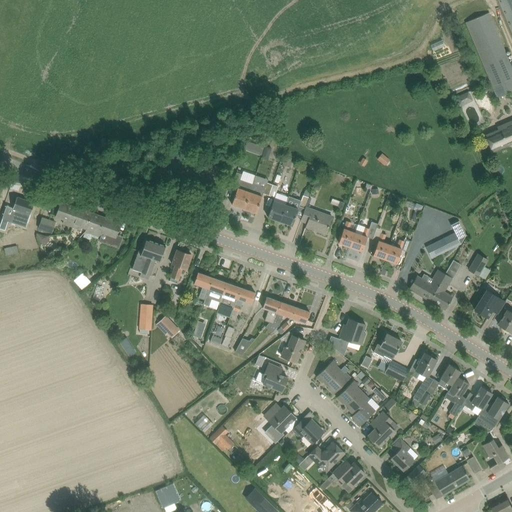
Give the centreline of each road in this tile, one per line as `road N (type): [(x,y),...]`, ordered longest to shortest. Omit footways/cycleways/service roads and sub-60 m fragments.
road 1 (tertiary): [(511,372),(389,300),(0,160)]
road 2 (residential): [(412,511),(351,432),(299,383),(318,334)]
